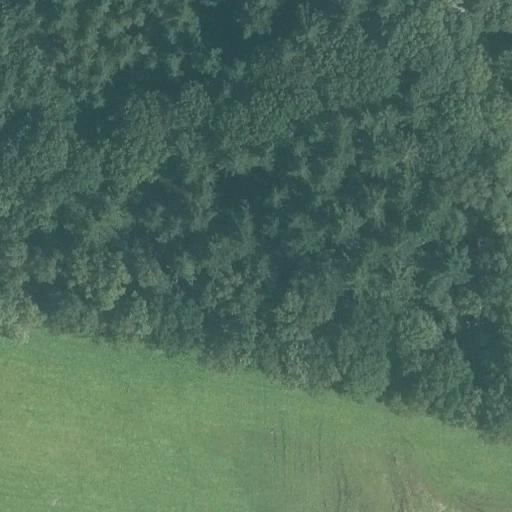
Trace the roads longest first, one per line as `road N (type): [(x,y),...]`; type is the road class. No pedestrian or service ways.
road 1 (unclassified): [(462,2),(0,172)]
road 2 (unclassified): [(511,135),(462,2)]
